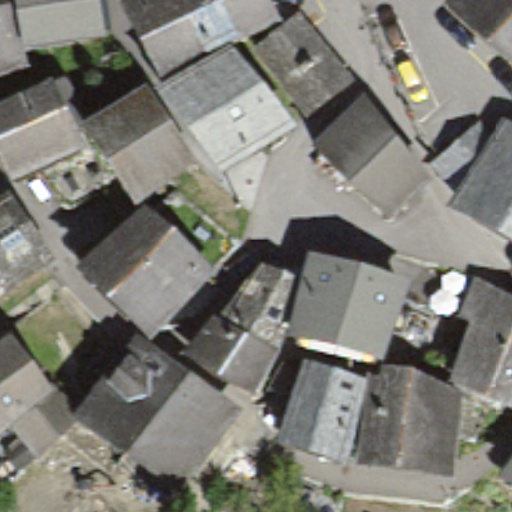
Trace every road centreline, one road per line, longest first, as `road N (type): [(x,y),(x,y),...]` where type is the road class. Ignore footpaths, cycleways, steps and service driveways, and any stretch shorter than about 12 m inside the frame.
road 1 (residential): [(0,208),(25,254),(120,358),(229,437)]
road 2 (residential): [(311,0),(429,178),(404,233)]
road 3 (residential): [(262,195),(279,223),(357,256),(404,233)]
road 4 (residential): [(391,0),(417,57),(504,117)]
road 5 (residential): [(404,233),(511,287)]
